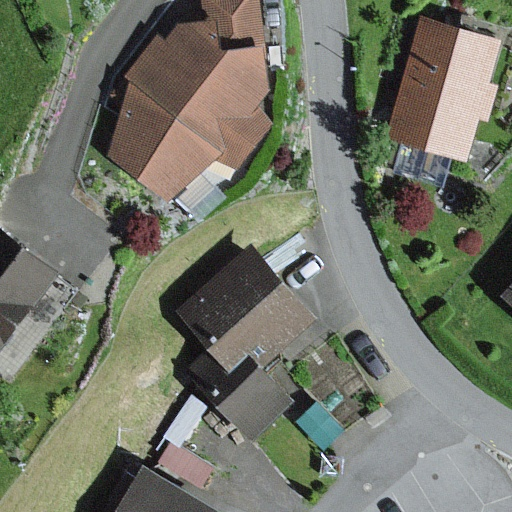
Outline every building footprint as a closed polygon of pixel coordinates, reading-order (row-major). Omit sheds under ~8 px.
[(139,69),(116,145),(183,194),(224,155),(251,167),(284,113),(271,0),(210,0),(212,14),(170,33),(139,69)] [(498,46),(417,23),(382,144),(462,167),(474,126),(483,128),(493,93),(485,91),(498,46)] [(73,264),(0,209),(0,360),(1,361),(73,264)] [(222,342),(199,363),(259,429),(304,389),(276,358),(327,313),(260,239),(188,304),(222,342)] [(511,284),(496,302),(511,316),(511,284)] [(247,511),(158,460),(126,511),(247,511)]
